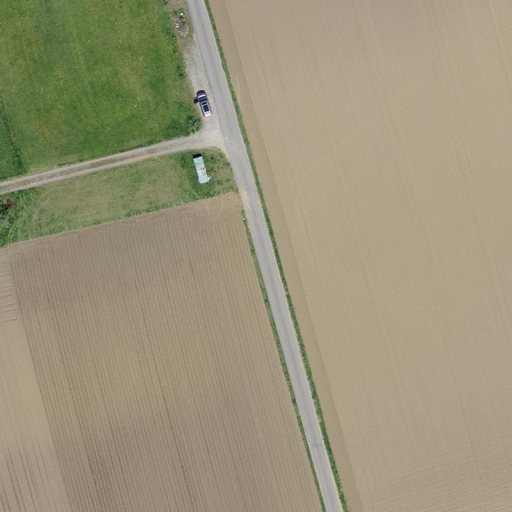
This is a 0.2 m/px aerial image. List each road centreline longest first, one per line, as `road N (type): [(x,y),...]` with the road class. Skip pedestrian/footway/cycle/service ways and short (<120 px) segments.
road 1 (unclassified): [(194,0),(329,511)]
road 2 (track): [(230,132),(0,185)]
